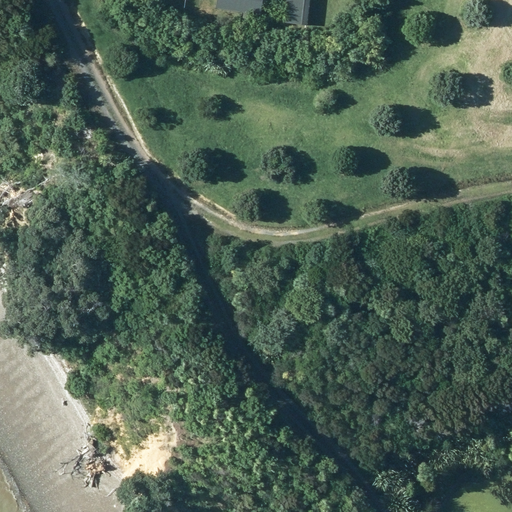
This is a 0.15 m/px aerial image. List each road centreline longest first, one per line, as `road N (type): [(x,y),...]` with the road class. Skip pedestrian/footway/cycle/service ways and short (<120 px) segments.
road 1 (track): [(395,511),(86,73),(71,0)]
road 2 (track): [(176,210),(255,228),(351,221),(511,188)]
